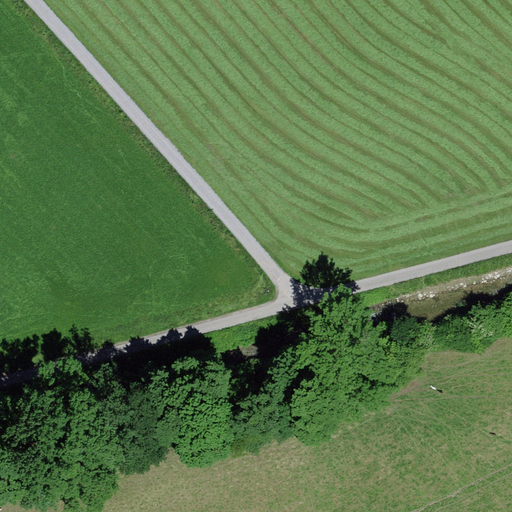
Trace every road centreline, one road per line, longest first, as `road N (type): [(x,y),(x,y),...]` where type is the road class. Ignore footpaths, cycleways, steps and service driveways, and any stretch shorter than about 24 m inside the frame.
road 1 (track): [(511,242),(0,378)]
road 2 (track): [(32,0),(295,299)]
